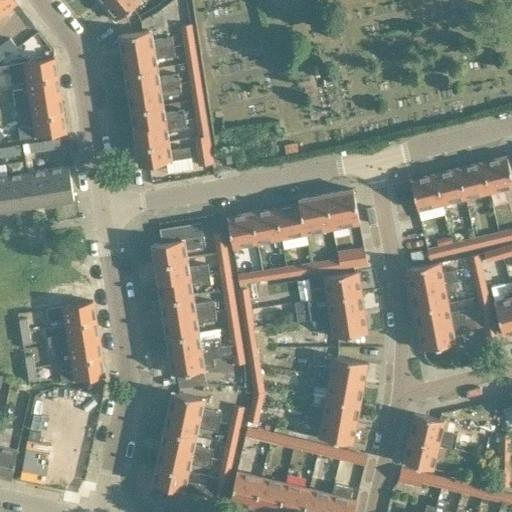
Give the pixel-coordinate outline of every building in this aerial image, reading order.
[(14,0),(0,0),(0,11),(1,13),(16,1),(14,0)] [(115,18),(138,0),(107,0),(104,3),(115,18)] [(193,41),(190,23),(181,25),(184,43),(193,41)] [(171,36),(151,39),(149,29),(119,34),(122,53),(172,45),(171,36)] [(16,46),(10,38),(9,37),(1,43),(8,52),(16,46)] [(196,60),(193,41),(184,43),(186,62),(196,60)] [(0,58),(8,52),(1,43),(0,44),(0,58)] [(155,66),(154,58),(174,55),(172,45),(122,53),(125,71),(155,66)] [(57,75),(54,57),(8,64),(10,76),(18,75),(20,82),(25,81),(25,80),(57,75)] [(199,79),(196,60),(186,62),(189,80),(199,79)] [(177,73),(157,76),(155,66),(125,71),(128,90),(178,82),(177,73)] [(60,93),(57,75),(25,80),(25,81),(27,80),(28,89),(22,90),(22,87),(11,89),(13,101),(60,93)] [(201,98),(199,79),(189,80),(190,88),(192,99),(201,98)] [(180,92),(178,82),(128,90),(131,108),(161,104),(160,95),(180,92)] [(63,112),(60,93),(13,101),(15,112),(18,112),(26,111),(25,108),(31,107),(32,117),(63,112)] [(204,116),(201,98),(192,99),(195,117),(204,116)] [(182,109),(163,112),(161,104),(131,108),(134,127),(184,119),(182,109)] [(66,130),(63,112),(32,117),(34,126),(28,127),(28,124),(20,125),(17,126),(19,138),(35,135),(66,130)] [(207,132),(204,116),(195,117),(198,135),(198,136),(207,135),(207,132)] [(186,129),(184,119),(134,127),(137,146),(167,141),(166,133),(186,129)] [(210,153),(207,135),(198,136),(194,137),(199,165),(212,163),(210,153)] [(59,137),(44,140),(45,149),(60,147),(59,137)] [(45,149),(44,140),(27,142),(28,152),(45,149)] [(190,157),(188,147),(169,150),(167,141),(137,146),(140,164),(190,157)] [(19,144),(3,147),(4,156),(20,154),(19,144)] [(227,153),(229,162),(238,161),(237,151),(227,153)] [(511,184),(511,176),(507,155),(483,161),(490,190),(511,184)] [(490,190),(483,161),(459,167),(466,196),(490,190)] [(69,165),(49,168),(48,168),(54,206),(61,205),(60,200),(74,198),(69,165)] [(466,196),(459,167),(435,173),(442,201),(466,196)] [(54,206),(48,168),(28,172),(33,204),(46,202),(47,207),(54,206)] [(33,204),(28,172),(7,175),(13,213),(21,211),(20,207),(33,204)] [(442,201),(435,173),(411,178),(418,207),(442,201)] [(13,213),(7,175),(0,176),(0,209),(6,209),(6,214),(13,213)] [(354,188),(326,193),(332,224),(359,219),(354,188)] [(332,224),(326,193),(298,199),(299,203),(304,229),(332,224)] [(305,231),(304,229),(299,203),(275,207),(280,236),(305,231)] [(280,236),(275,207),(251,212),(256,240),(280,236)] [(256,240),(251,212),(227,217),(232,245),(256,240)] [(511,227),(500,231),(502,239),(511,236),(511,227)] [(502,239),(500,231),(476,236),(478,245),(502,239)] [(214,234),(216,248),(217,252),(226,251),(223,232),(214,234)] [(186,257),(185,249),(206,246),(204,236),(153,244),(156,262),(186,257)] [(438,245),(428,247),(430,256),(454,250),(452,242),(450,236),(437,240),(438,245)] [(478,245),(476,236),(452,242),(454,250),(478,245)] [(511,255),(511,246),(502,250),(504,257),(511,255)] [(337,252),(337,257),(339,266),(367,261),(365,247),(337,252)] [(504,257),(502,250),(486,254),(488,262),(504,257)] [(229,269),(226,251),(217,252),(220,271),(229,269)] [(471,254),(475,275),(483,273),(479,252),(471,254)] [(207,264),(188,266),(186,257),(156,262),(159,280),(208,273),(207,264)] [(339,266),(337,257),(310,261),(311,270),(339,266)] [(311,270),(310,261),(286,265),(287,274),(311,270)] [(458,279),(456,269),(442,271),(440,261),(408,267),(412,287),(455,279),(458,279)] [(287,274),(286,265),(261,269),(262,278),(266,277),(287,274)] [(232,287),(229,269),(220,271),(222,289),(232,287)] [(262,278),(261,269),(235,273),(236,282),(241,281),(262,278)] [(361,290),(358,270),(325,275),(326,286),(310,288),(312,297),(361,290)] [(192,294),(191,285),(209,282),(208,273),(159,280),(162,299),(192,294)] [(488,293),(483,273),(475,275),(479,295),(488,293)] [(457,289),(455,279),(412,287),(415,307),(447,301),(445,291),(457,289)] [(511,330),(511,284),(511,281),(509,281),(510,285),(503,286),(506,298),(495,301),(504,333),(511,330)] [(235,306),(232,287),(222,289),(225,308),(235,306)] [(250,307),(248,298),(246,287),(242,288),(238,288),(241,309),(250,307)] [(364,310),(361,290),(312,297),(312,298),(307,299),(310,319),(316,318),(316,317),(364,310)] [(492,313),(488,293),(479,295),(483,315),(492,313)] [(212,301),(194,304),(192,294),(162,299),(164,317),(213,309),(212,301)] [(95,319),(92,301),(47,308),(49,320),(58,319),(58,314),(64,313),(65,324),(95,319)] [(419,327),(466,319),(464,308),(461,308),(449,311),(447,301),(415,307),(419,327)] [(238,324),(235,306),(225,308),(228,326),(238,324)] [(253,327),(250,307),(241,309),(243,323),(244,328),(253,327)] [(198,331),(197,322),(215,319),(213,309),(164,317),(167,336),(198,331)] [(367,330),(364,310),(316,317),(316,318),(317,328),(332,325),(334,335),(367,330)] [(496,333),(492,313),(483,315),(487,335),(496,333)] [(28,318),(20,319),(22,331),(30,330),(28,318)] [(98,337),(95,319),(65,324),(50,326),(51,335),(47,336),(48,345),(54,344),(98,337)] [(453,331),(465,329),(468,328),(466,319),(419,327),(423,347),(455,342),(453,331)] [(241,343),(238,324),(228,326),(231,344),(241,343)] [(256,347),(253,327),(244,328),(247,348),(256,347)] [(30,330),(22,331),(24,343),(32,342),(30,330)] [(219,337),(199,340),(198,331),(167,336),(170,354),(220,346),(219,337)] [(101,355),(98,337),(54,344),(56,362),(71,360),(101,355)] [(244,362),(241,343),(231,344),(232,354),(233,364),(242,363),(244,362)] [(213,366),(212,357),(232,354),(231,344),(220,346),(170,354),(173,372),(176,372),(178,386),(206,383),(204,368),(213,366)] [(259,366),(258,356),(256,347),(247,348),(250,367),(259,366)] [(34,354),(26,355),(28,367),(36,366),(34,354)] [(367,360),(336,355),(333,354),(331,366),(317,363),(315,372),(363,381),(367,360)] [(104,374),(101,355),(71,360),(73,370),(67,371),(66,368),(59,369),(61,381),(104,374)] [(30,379),(38,378),(36,366),(28,367),(30,379)] [(262,384),(259,366),(250,367),(253,385),(262,384)] [(359,401),(363,381),(315,372),(313,384),(328,386),(326,395),(359,401)] [(263,391),(262,384),(253,385),(254,392),(252,403),(260,404),(263,391)] [(200,407),(201,398),(172,392),(168,410),(219,420),(221,412),(200,407)] [(355,422),(359,401),(326,395),(324,404),(309,401),(307,413),(355,422)] [(248,419),(257,421),(260,404),(252,403),(250,408),(248,419)] [(233,405),(229,422),(238,424),(242,406),(233,405)] [(217,430),(219,420),(168,410),(164,428),(194,434),(196,425),(207,428),(217,430)] [(456,432),(442,428),(444,419),(415,412),(409,436),(438,443),(453,447),(456,432)] [(352,442),(355,422),(307,413),(305,423),(321,426),(319,436),(352,442)] [(235,443),(238,424),(229,422),(226,441),(235,443)] [(269,441),(272,431),(246,426),(244,435),(269,441)] [(192,443),(194,434),(164,428),(160,446),(212,457),(214,448),(192,443)] [(294,447),(296,437),(273,432),(272,431),(269,441),(294,447)] [(509,458),(510,434),(501,434),(501,458),(509,458)] [(432,468),(435,457),(438,443),(409,436),(403,460),(432,468)] [(318,452),(320,443),(296,437),(294,447),(318,452)] [(231,461),(235,443),(226,441),(222,459),(231,461)] [(320,443),(318,452),(342,458),(344,449),(320,443)] [(210,467),(212,457),(160,446),(157,465),(186,471),(188,463),(210,467)] [(365,464),(368,455),(344,449),(342,458),(365,464)] [(509,486),(509,466),(509,458),(501,458),(500,485),(509,486)] [(227,479),(231,461),(222,459),(218,478),(227,479)] [(185,479),(186,471),(157,465),(153,483),(203,494),(205,483),(185,479)] [(421,485),(422,481),(443,486),(445,478),(402,467),(399,480),(421,485)] [(254,506),(261,476),(237,470),(237,471),(230,500),(254,506)] [(261,476),(254,506),(278,511),(285,482),(261,476)] [(223,499),(227,482),(227,479),(218,478),(218,480),(214,497),(223,499)] [(461,491),(463,483),(445,478),(443,486),(461,491)] [(279,511),(303,511),(309,487),(285,482),(278,511),(279,511)] [(482,496),(484,488),(463,483),(461,491),(466,492),(482,496)] [(354,511),(357,500),(350,499),(353,488),(335,484),(333,493),(328,511),(354,511)] [(328,511),(333,493),(309,487),(303,511),(328,511)] [(504,493),(484,488),(482,496),(502,501),(504,493)] [(511,495),(504,493),(502,501),(511,503),(511,495)] [(445,511),(448,502),(439,500),(437,507),(435,511),(445,511)]
